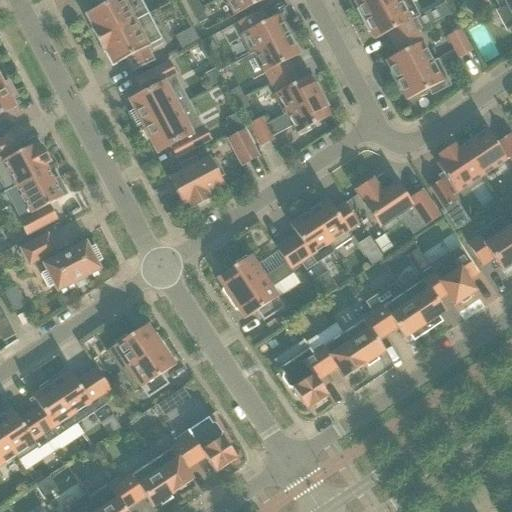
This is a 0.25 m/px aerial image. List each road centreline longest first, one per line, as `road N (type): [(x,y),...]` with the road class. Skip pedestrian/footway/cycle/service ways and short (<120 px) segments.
road 1 (residential): [(160,275),(13,0)]
road 2 (residential): [(288,469),(511,319)]
road 3 (residential): [(160,275),(373,129)]
road 4 (residential): [(288,469),(160,275)]
road 5 (tertiary): [(511,387),(326,511)]
road 6 (residential): [(0,378),(160,275)]
road 7 (residential): [(373,129),(390,145),(409,146),(511,79)]
road 8 (tertiary): [(388,511),(511,430)]
road 9 (residential): [(373,129),(306,0)]
